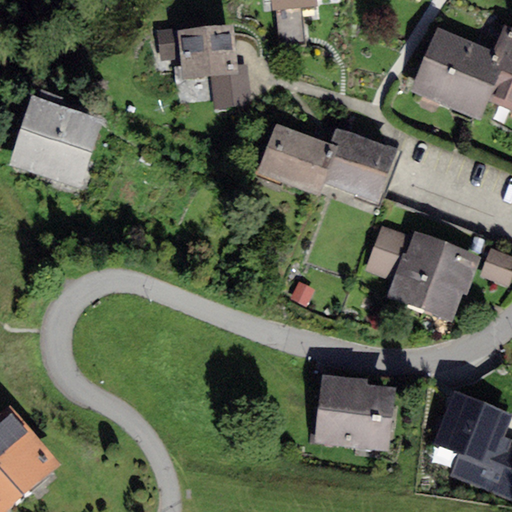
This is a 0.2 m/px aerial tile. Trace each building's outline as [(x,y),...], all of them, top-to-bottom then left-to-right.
[(271,0),(272,10),(276,9),(280,47),(304,44),(299,5),(317,3),(316,0),(271,0)] [(231,23),(156,31),(159,61),(180,59),(182,79),(212,76),(215,108),(244,105),(250,94),(247,65),(236,66),(231,23)] [(511,27),(505,24),(493,51),(506,56),(487,102),(511,112),(511,27)] [(493,51),(437,28),(411,91),(479,120),(487,102),(506,56),(493,51)] [(103,118),(32,95),(8,164),(80,188),(103,118)] [(330,143),(275,122),(256,172),(319,196),(324,183),(338,146),(330,143)] [(335,127),(330,143),(338,146),(324,183),(378,202),(397,150),(335,127)] [(411,238),(381,226),(364,270),(391,281),(386,296),(452,322),(463,294),(466,295),(481,258),(414,232),(411,238)] [(511,276),(511,255),(491,248),(480,277),(508,288),(511,276)] [(314,291),(299,282),(290,298),(306,307),(314,291)] [(367,378),(321,373),(313,442),(387,450),(395,387),(367,383),(367,378)] [(511,415),(454,392),(433,442),(459,452),(450,475),(511,500),(511,443),(511,440),(511,438),(504,435),(511,415)] [(0,511),(6,511),(61,464),(10,406),(0,414),(0,511)]
